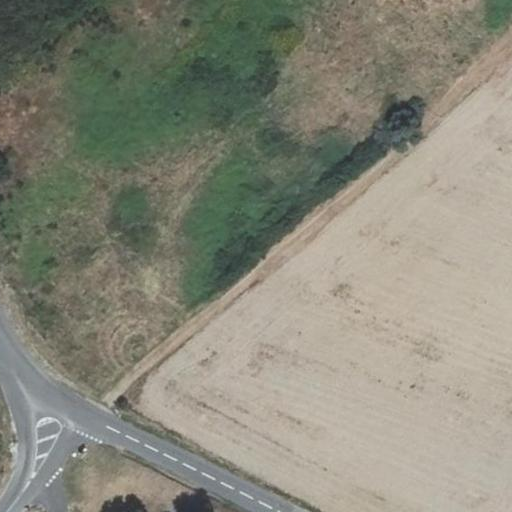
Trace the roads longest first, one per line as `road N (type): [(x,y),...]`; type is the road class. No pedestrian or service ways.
road 1 (track): [(99,421),(115,394),(383,167),(511,36)]
road 2 (unclassified): [(71,410),(278,511)]
